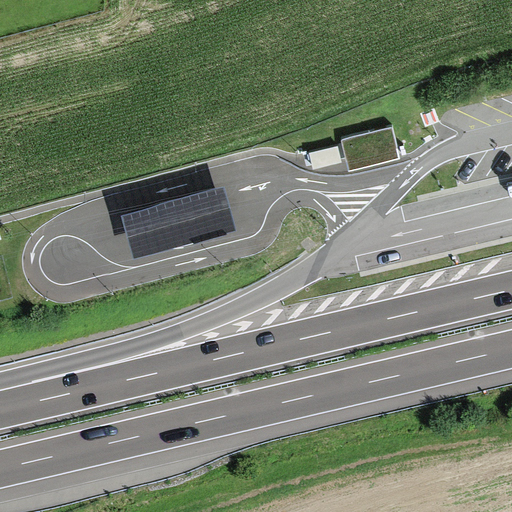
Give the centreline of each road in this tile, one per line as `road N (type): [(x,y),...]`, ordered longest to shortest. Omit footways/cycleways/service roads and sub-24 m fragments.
road 1 (motorway): [(0,468),(511,348)]
road 2 (motorway): [(511,289),(0,409)]
